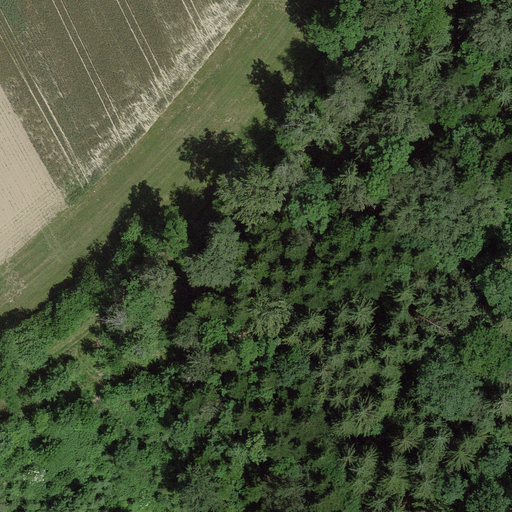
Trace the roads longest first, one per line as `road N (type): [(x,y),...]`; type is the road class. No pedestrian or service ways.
road 1 (track): [(340,0),(237,233),(0,408)]
road 2 (track): [(3,406),(324,333)]
